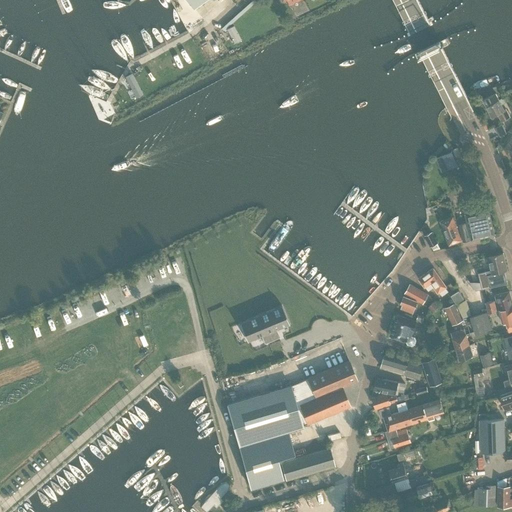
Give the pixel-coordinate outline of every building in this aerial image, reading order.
[(238,0),(244,9),(258,0),(238,0)] [(431,21),(407,33),(408,37),(433,24),(431,21)] [(214,42),(220,40),(216,32),(211,34),(214,42)] [(230,48),(243,42),(240,37),(227,42),(230,48)] [(447,38),(415,55),(418,60),(450,44),(447,38)] [(501,121),(509,117),(506,109),(504,110),(496,94),(483,100),(491,117),(498,114),(501,121)] [(506,133),(501,124),(497,126),(502,135),(506,133)] [(446,155),(440,157),(445,170),(451,167),(457,165),(458,165),(452,151),(451,151),(451,152),(446,154),(446,155)] [(471,241),(494,235),(489,209),(465,214),(471,241)] [(449,245),(461,240),(452,218),(440,223),(449,245)] [(463,242),(469,241),(465,223),(459,225),(463,242)] [(431,247),(437,244),(431,233),(425,236),(430,247),(431,247)] [(504,271),(507,271),(503,254),(488,257),(491,274),(487,275),(490,288),(507,284),(504,271)] [(418,278),(425,288),(431,283),(437,293),(446,288),(434,268),(418,278)] [(423,303),(428,295),(411,284),(405,293),(418,302),(419,301),(423,303)] [(456,304),(463,299),(458,291),(451,296),(456,304)] [(495,296),(499,311),(499,310),(511,307),(511,303),(509,293),(495,296)] [(412,313),(417,301),(404,296),(400,303),(402,304),(400,309),(412,313)] [(488,314),(496,312),(494,301),(485,303),(488,314)] [(436,306),(433,302),(428,307),(431,311),(437,306),(436,306)] [(454,305),(447,309),(454,324),(462,321),(454,305)] [(282,306),(246,322),(247,322),(254,339),(253,339),(262,336),(264,343),(264,344),(275,340),(272,332),(276,330),(289,325),(289,324),(288,324),(281,307),(282,307),(282,306)] [(499,311),(502,324),(507,323),(509,332),(511,331),(511,307),(499,310),(499,311)] [(476,334),(492,329),(487,313),(470,318),(476,334)] [(416,321),(408,319),(397,315),(390,337),(403,341),(406,342),(407,345),(411,346),(415,344),(416,340),(414,337),(411,336),(413,330),(413,331),(416,321)] [(248,342),(253,339),(254,339),(247,322),(246,322),(240,324),(248,342)] [(451,334),(456,350),(466,346),(465,343),(468,342),(466,334),(465,334),(464,330),(451,334)] [(337,340),(341,350),(356,345),(352,334),(337,340)] [(469,345),(468,342),(465,343),(466,346),(456,350),(459,360),(478,354),(474,343),(469,345)] [(493,364),(489,352),(479,355),(483,367),(493,364)] [(419,380),(423,368),(385,355),(381,368),(419,380)] [(442,382),(434,358),(422,362),(430,387),(442,382)] [(238,446),(288,432),(304,427),(303,425),(307,424),(349,407),(341,387),(357,381),(349,362),(307,379),(292,385),(226,404),(238,446)] [(484,375),(482,368),(473,370),(474,377),(484,375)] [(405,384),(399,383),(383,379),(382,382),(377,381),(375,389),(375,390),(396,395),(397,391),(403,392),(405,384)] [(427,392),(426,387),(416,389),(417,395),(427,392)] [(511,391),(500,396),(505,410),(506,410),(506,411),(511,408),(511,391)] [(387,395),(373,400),(376,409),(390,405),(387,395)] [(396,429),(412,425),(412,424),(408,410),(407,410),(405,400),(396,403),(399,413),(391,415),(389,408),(380,411),(382,418),(384,417),(388,432),(386,432),(388,441),(398,437),(397,432),(396,432),(396,429)] [(412,424),(412,425),(428,420),(427,417),(443,412),(440,400),(408,410),(412,424)] [(480,421),(481,448),(481,452),(505,452),(504,420),(480,421)] [(397,432),(398,437),(388,441),(390,448),(410,442),(406,429),(397,432)] [(294,454),(292,448),(288,433),(239,447),(251,488),(283,480),(277,458),(294,454)] [(422,459),(418,448),(414,449),(417,461),(422,459)] [(286,480),(334,466),(329,449),(281,463),(286,480)] [(41,453),(37,456),(42,464),(47,461),(41,453)] [(393,483),(408,478),(403,462),(397,464),(398,468),(389,471),(393,483)] [(416,466),(409,467),(410,475),(417,474),(416,466)] [(411,487),(427,481),(425,476),(409,481),(411,487)] [(226,482),(222,483),(217,488),(212,494),(207,500),(202,505),(207,511),(213,505),(216,508),(223,500),(220,498),(228,489),(229,485),(226,482)] [(421,498),(436,494),(432,482),(417,487),(419,493),(412,495),(414,500),(409,501),(412,511),(424,507),(421,498)] [(495,485),(486,485),(486,488),(478,488),(478,505),(495,505),(495,485)] [(510,486),(497,486),(497,506),(510,507),(510,486)] [(440,511),(452,508),(449,499),(430,506),(432,511),(436,510),(436,511),(440,511)]
